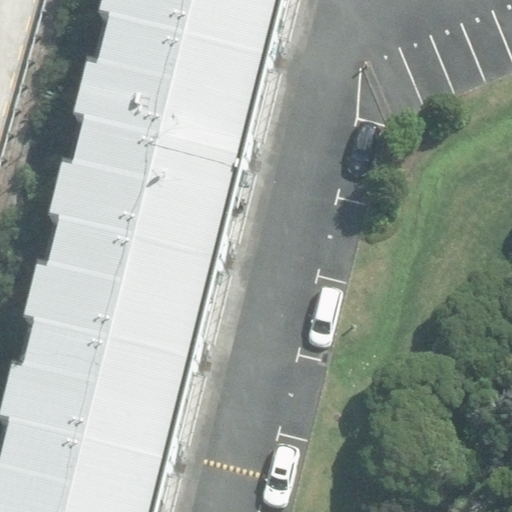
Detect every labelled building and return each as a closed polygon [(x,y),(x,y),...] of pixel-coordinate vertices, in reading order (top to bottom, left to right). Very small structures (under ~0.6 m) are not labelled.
[(111,0),(104,31),(283,73),(299,0),(111,0)] [(104,31),(80,132),(259,174),(283,73),(104,31)] [(80,132),(56,233),(235,275),(259,174),(80,132)] [(56,233),(32,335),(210,377),(235,275),(56,233)] [(32,335),(8,436),(186,478),(210,377),(32,335)] [(8,436),(0,470),(0,511),(178,511),(186,478),(8,436)]
